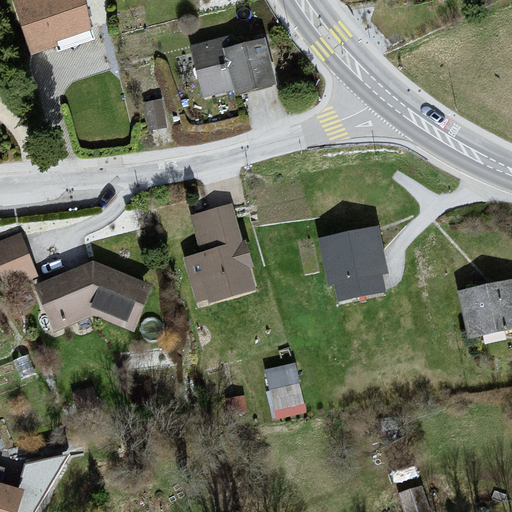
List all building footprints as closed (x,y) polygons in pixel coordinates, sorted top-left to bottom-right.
[(87,0),(40,0),(16,8),(34,61),(101,39),(87,0)] [(234,38),(190,48),(204,104),(231,97),(232,103),(276,92),(265,47),(237,53),(234,38)] [(148,98),(152,124),(165,122),(161,96),(148,98)] [(232,211),(193,218),(199,255),(186,264),(192,311),(259,301),(254,267),(240,265),(232,211)] [(378,229),(316,240),(328,307),(390,296),(378,229)] [(19,235),(0,243),(0,281),(5,293),(39,279),(19,235)] [(91,264),(33,290),(56,336),(93,320),(131,336),(152,291),(91,264)] [(511,287),(458,297),(468,351),(511,343),(511,287)] [(292,372),(263,378),(272,422),(302,415),(292,372)] [(26,484),(56,479),(52,456),(22,461),(26,484)] [(399,488),(405,511),(432,511),(424,481),(399,488)] [(21,511),(26,493),(0,486),(0,511),(21,511)]
